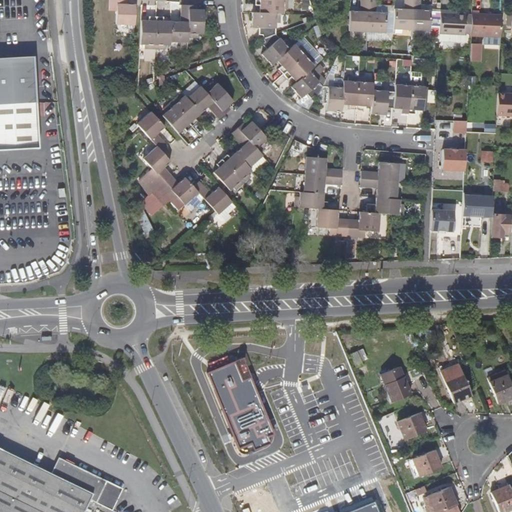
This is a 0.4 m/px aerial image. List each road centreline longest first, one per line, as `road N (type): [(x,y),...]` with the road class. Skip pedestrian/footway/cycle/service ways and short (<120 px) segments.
road 1 (secondary): [(511,284),(179,301),(135,292)]
road 2 (secondary): [(136,330),(511,304)]
road 3 (unknown): [(294,351),(213,345),(196,360),(231,448),(247,457),(279,439),(267,375),(293,367)]
road 4 (tertiary): [(65,0),(102,293)]
road 5 (tertiary): [(129,289),(75,0)]
road 6 (tertiary): [(130,335),(213,511)]
road 7 (unknown): [(202,489),(319,448)]
